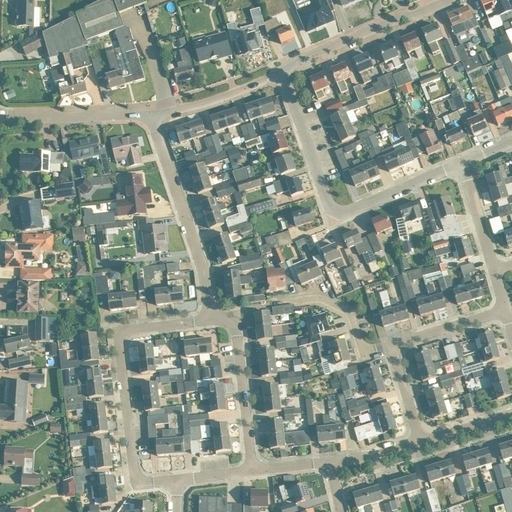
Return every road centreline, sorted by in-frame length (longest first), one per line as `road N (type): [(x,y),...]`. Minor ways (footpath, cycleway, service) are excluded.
road 1 (residential): [(283,72),(328,208),(346,214),(462,163)]
road 2 (residential): [(210,319),(118,337),(134,474),(140,482),(176,480)]
road 3 (residential): [(210,319),(205,274),(151,117)]
road 4 (residential): [(283,72),(451,0)]
road 5 (residential): [(251,470),(235,326),(210,319)]
road 6 (residential): [(0,113),(151,117)]
road 7 (residential): [(390,344),(361,351),(351,315),(316,297),(273,303)]
road 8 (residential): [(151,117),(283,72)]
road 9 (residential): [(390,344),(506,311)]
